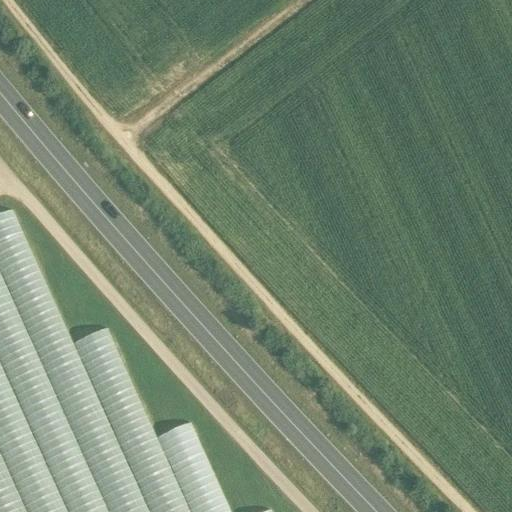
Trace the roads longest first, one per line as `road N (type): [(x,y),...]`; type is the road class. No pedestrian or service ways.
road 1 (secondary): [(374,511),(0,92)]
road 2 (track): [(478,511),(349,386),(125,140)]
road 3 (track): [(309,511),(0,166)]
road 4 (track): [(125,140),(306,0)]
road 5 (track): [(125,140),(9,0)]
